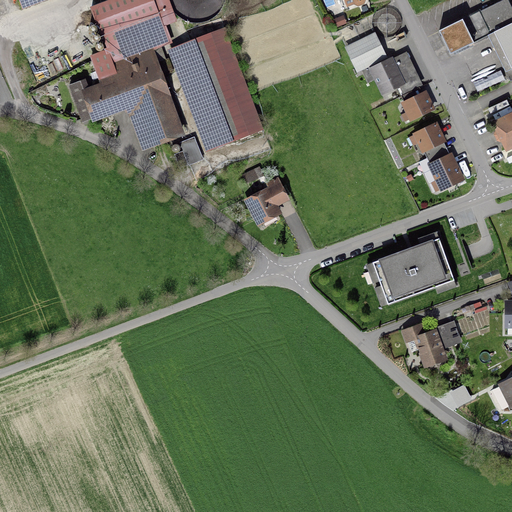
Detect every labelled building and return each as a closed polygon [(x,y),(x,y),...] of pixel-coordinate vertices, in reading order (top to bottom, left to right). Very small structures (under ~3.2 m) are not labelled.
[(18,0),(21,9),(44,0),(18,0)] [(106,53),(91,58),(102,88),(86,94),(81,82),(69,86),(82,121),(92,117),(93,119),(94,119),(94,117),(136,101),(152,144),(180,134),(164,90),(165,90),(160,78),(172,73),(167,59),(155,64),(150,50),(167,44),(150,0),(122,0),(91,12),(106,53)] [(511,23),(493,33),(511,71),(511,114),(495,122),(494,126),(495,128),(503,144),(505,147),(508,148),(511,145),(511,23)] [(256,128),(220,32),(168,51),(204,147),(256,128)] [(372,35),(342,49),(353,73),(367,66),(380,93),(404,82),(392,56),(384,60),(372,35)] [(422,94),(419,88),(418,88),(400,96),(404,103),(402,104),(410,119),(431,109),(424,93),(422,94)] [(422,151),(426,158),(446,148),(434,124),(414,134),(422,151)] [(441,190),(461,180),(446,148),(426,158),(441,190)] [(181,151),(173,155),(179,168),(187,165),(181,151)] [(248,181),(256,177),(253,170),(242,176),(243,179),(247,177),(248,181)] [(286,198),(276,179),(266,184),(269,190),(248,201),(259,222),(276,213),(272,205),(280,201),(286,198)] [(425,240),(359,264),(374,306),(441,282),(425,240)] [(457,343),(450,323),(423,332),(421,325),(402,331),(405,341),(412,338),(421,365),(441,358),(438,349),(457,343)] [(511,378),(500,385),(508,401),(511,399),(511,378)]
